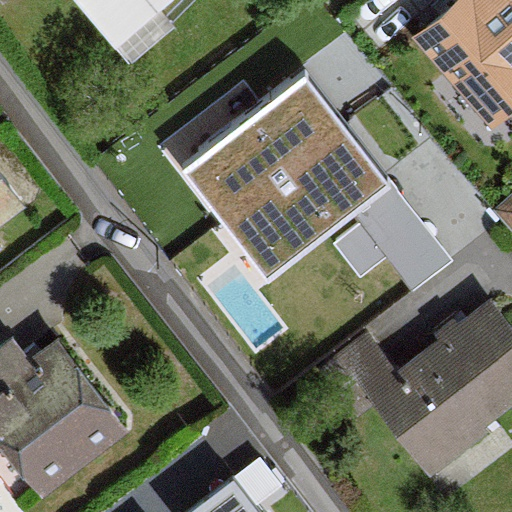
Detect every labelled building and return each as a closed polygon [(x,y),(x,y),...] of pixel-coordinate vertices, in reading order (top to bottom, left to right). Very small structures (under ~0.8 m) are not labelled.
[(88,0),(118,36),(158,0),(88,0)] [(176,17),(162,0),(158,0),(118,36),(134,52),(176,17)] [(511,97),(511,0),(454,0),(419,31),(493,115),(511,97)] [(304,70),(225,136),(298,223),(377,158),(304,70)] [(0,213),(22,197),(0,168),(0,213)] [(342,226),(375,264),(396,246),(425,278),(465,243),(402,172),(342,226)] [(401,373),(378,392),(427,455),(511,389),(511,324),(494,302),(401,373)] [(378,392),(401,373),(369,333),(328,365),(360,406),(378,392)] [(12,347),(0,355),(0,421),(46,480),(122,421),(60,341),(27,367),(12,347)] [(163,509),(160,505),(152,511),(275,511),(229,455),(163,509)]
